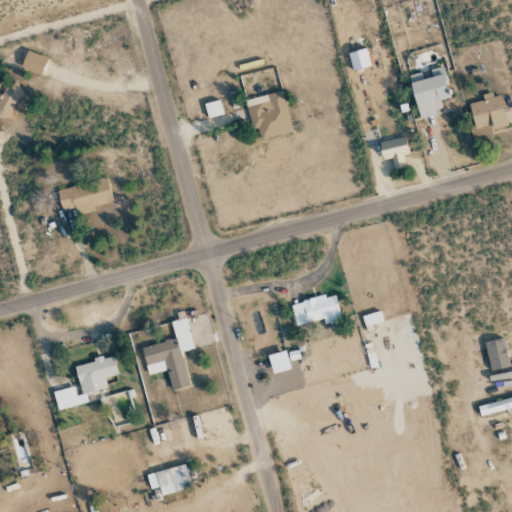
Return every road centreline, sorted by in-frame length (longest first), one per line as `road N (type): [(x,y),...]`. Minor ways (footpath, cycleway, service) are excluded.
road 1 (tertiary): [(511,171),(0,312)]
road 2 (residential): [(277,511),(140,0)]
